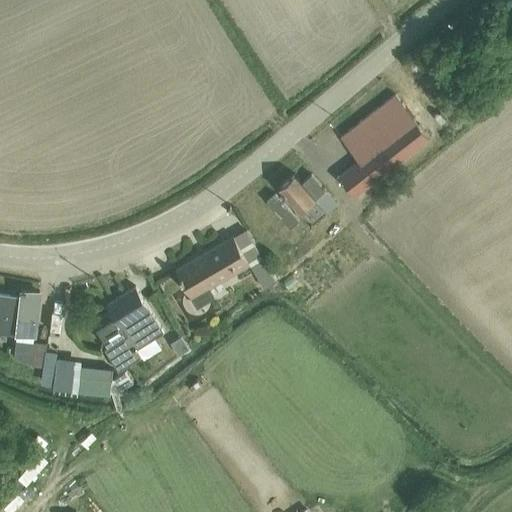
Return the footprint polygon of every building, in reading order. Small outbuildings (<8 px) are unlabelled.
[(359,160),(340,174),(356,195),(430,137),(396,93),(341,136),(359,160)] [(301,212),(311,224),(337,202),(312,173),(302,182),(296,174),(280,187),(301,212)] [(311,224),(301,212),(294,218),(304,230),(311,224)] [(234,235),(251,264),(264,287),(276,279),(247,228),(234,235)] [(251,264),(234,235),(177,269),(198,306),(214,296),(209,288),(251,264)] [(127,334),(107,346),(105,348),(119,369),(142,356),(138,348),(156,336),(165,331),(136,285),(107,303),(115,315),(127,334)] [(0,292),(0,332),(17,335),(14,357),(31,364),(45,366),(47,342),(34,340),(40,292),(22,289),(21,295),(0,292)] [(127,334),(115,315),(96,328),(107,346),(127,334)] [(187,332),(175,337),(181,350),(193,345),(187,332)] [(138,348),(142,356),(144,358),(162,347),(156,336),(138,348)] [(58,356),(54,390),(78,394),(78,390),(109,394),(110,391),(121,392),(121,389),(127,389),(134,382),(126,368),(114,376),(112,376),(113,368),(81,364),(82,359),(58,356)]
